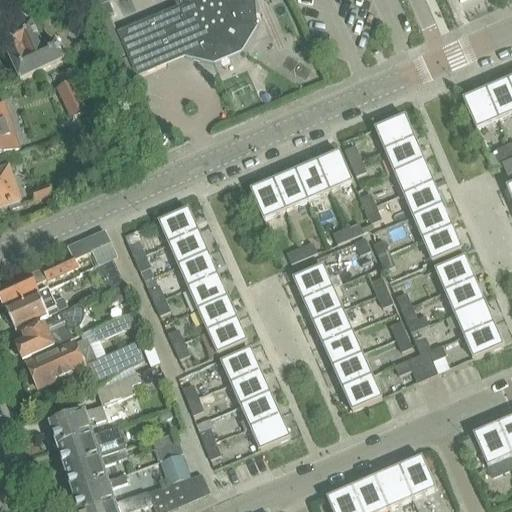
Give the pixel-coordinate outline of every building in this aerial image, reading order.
[(26,0),(22,0),(0,10),(0,13),(10,36),(1,40),(21,83),(65,63),(57,44),(48,48),(26,0)] [(118,35),(137,80),(157,71),(152,58),(175,47),(186,60),(215,66),(242,54),(258,29),(255,0),(254,0),(174,0),(178,10),(118,35)] [(74,83),(61,90),(75,119),(88,113),(74,83)] [(511,116),(511,89),(509,83),(488,93),(500,122),(511,116)] [(500,122),(488,93),(465,103),(478,132),(500,122)] [(5,106),(0,108),(0,157),(20,150),(5,106)] [(386,155),(416,142),(406,119),(377,132),(386,155)] [(386,155),(396,176),(425,164),(416,142),(386,155)] [(504,166),(511,162),(511,158),(508,149),(498,153),(504,166)] [(352,167),(361,163),(356,150),(346,154),(352,167)] [(495,154),(489,157),(495,170),(501,167),(495,154)] [(353,185),(341,156),(319,165),(331,194),(353,185)] [(361,163),(352,167),(357,180),(367,176),(361,163)] [(396,176),(405,198),(434,186),(425,164),(396,176)] [(331,194),(319,165),(297,175),(309,204),(331,194)] [(0,211),(10,208),(12,212),(22,208),(10,172),(0,175),(0,211)] [(309,204),(297,175),(275,184),(287,213),(309,204)] [(265,223),(287,213),(275,184),(252,194),(265,223)] [(49,186),(33,192),(37,204),(53,198),(49,186)] [(444,208),(434,186),(405,198),(415,220),(444,208)] [(367,214),(377,210),(371,197),(361,201),(367,214)] [(415,220),(424,242),(453,230),(444,208),(415,220)] [(377,210),(367,214),(372,227),(382,223),(377,210)] [(189,212),(160,225),(170,248),(199,235),(195,227),(189,212)] [(347,232),(352,242),(365,237),(360,227),(347,232)] [(434,265),(463,253),(453,230),(424,242),(434,265)] [(352,242),(347,232),(334,238),(339,248),(352,242)] [(2,288),(0,288),(0,305),(1,308),(5,307),(6,311),(40,296),(36,288),(48,283),(48,285),(78,271),(75,264),(92,256),(99,269),(114,262),(119,260),(107,233),(68,251),(72,259),(31,278),(30,277),(13,285),(14,286),(3,291),(2,288)] [(199,235),(170,248),(180,270),(209,257),(203,244),(199,235)] [(366,242),(356,246),(362,259),(372,255),(366,242)] [(380,261),(391,257),(385,244),(375,248),(380,261)] [(140,245),(130,250),(136,263),(146,258),(140,245)] [(301,252),(305,262),(318,257),(314,247),(301,252)] [(305,262),(301,252),(288,258),(292,268),(305,262)] [(209,257),(180,270),(189,291),(218,278),(215,271),(209,257)] [(391,257),(380,261),(386,274),(387,274),(396,270),(391,257)] [(146,258),(136,263),(141,275),(151,271),(146,258)] [(446,295),(476,283),(466,261),(437,273),(446,295)] [(99,269),(94,271),(105,296),(125,287),(114,262),(99,269)] [(295,282),(305,304),(334,291),(324,269),(295,282)] [(396,270),(387,274),(391,285),(403,280),(398,269),(396,270)] [(218,278),(189,291),(199,313),(228,300),(222,286),(218,278)] [(379,299),(389,295),(383,282),(373,286),(379,299)] [(456,317),(485,305),(476,283),(446,295),(456,317)] [(131,298),(126,287),(105,296),(111,308),(131,298)] [(160,289),(149,294),(155,306),(165,302),(160,289)] [(334,291),(305,304),(308,312),(314,326),(344,313),(338,301),(343,298),(339,289),(334,291)] [(64,300),(55,304),(49,292),(40,296),(6,311),(7,313),(5,317),(8,325),(13,325),(16,334),(68,310),(64,300)] [(389,295),(379,299),(384,312),(394,307),(389,295)] [(403,314),(413,310),(408,297),(398,301),(403,314)] [(228,300),(199,313),(209,335),(238,322),(234,314),(228,300)] [(165,302),(155,306),(161,319),(171,315),(165,302)] [(465,339),(495,327),(485,305),(456,317),(465,339)] [(81,308),(55,320),(56,322),(23,337),(26,343),(19,347),(20,349),(19,353),(22,359),(25,360),(26,362),(72,341),(68,332),(69,332),(71,332),(73,332),(74,331),(76,330),(78,329),(80,327),(81,326),(82,325),(83,323),(83,322),(83,320),(84,319),(84,317),(84,316),(83,314),(83,312),(82,310),(81,308)] [(431,329),(427,319),(419,323),(413,310),(403,314),(412,336),(431,329)] [(145,324),(140,313),(92,334),(97,346),(101,344),(145,324)] [(344,313),(314,326),(324,348),(353,335),(344,313)] [(238,322),(209,335),(219,357),(248,345),(242,331),(238,322)] [(397,342),(407,338),(402,325),(392,329),(397,342)] [(495,327),(465,339),(475,362),(504,349),(495,327)] [(179,333),(169,337),(175,351),(185,346),(179,333)] [(324,348),(334,370),(363,357),(353,335),(324,348)] [(407,338),(397,342),(403,356),(413,351),(407,338)] [(88,341),(83,343),(29,368),(40,391),(86,370),(94,388),(144,365),(136,347),(99,364),(88,341)] [(430,355),(432,354),(426,341),(416,346),(422,359),(430,355)] [(157,358),(153,346),(144,350),(152,369),(160,366),(157,358)] [(185,346),(175,351),(180,363),(181,363),(190,359),(185,346)] [(430,355),(434,365),(447,360),(443,349),(432,354),(430,355)] [(232,386),(260,373),(251,353),(223,366),(232,386)] [(439,377),(434,365),(430,355),(422,359),(419,360),(429,382),(439,377)] [(334,370),(344,392),(373,379),(363,357),(334,370)] [(409,364),(413,374),(418,386),(429,382),(419,360),(409,364)] [(413,374),(409,364),(396,370),(400,380),(413,374)] [(232,386),(241,408),(270,395),(260,373),(232,386)] [(137,376),(98,393),(103,408),(104,410),(119,403),(136,396),(133,389),(141,385),(137,376)] [(383,401),(373,379),(344,392),(353,414),(383,401)] [(194,388),(183,392),(189,406),(199,402),(194,388)] [(280,417),(277,411),(270,395),(241,408),(248,423),(242,426),(245,433),(251,430),(280,417)] [(199,402),(189,406),(194,419),(195,419),(204,415),(199,402)] [(54,434),(51,439),(53,447),(59,450),(95,437),(90,423),(96,421),(97,425),(108,421),(110,428),(129,422),(125,411),(122,412),(106,417),(104,410),(103,408),(51,426),(54,434)] [(175,409),(160,415),(163,424),(178,418),(175,409)] [(262,454),(291,441),(280,417),(251,430),(262,454)] [(198,427),(197,427),(201,437),(211,433),(215,431),(211,422),(198,427)] [(511,457),(511,422),(499,428),(511,457)] [(489,470),(511,460),(511,457),(499,428),(475,438),(489,470)] [(66,473),(116,455),(118,454),(118,455),(126,453),(125,450),(127,446),(125,440),(121,439),(118,429),(95,437),(59,450),(61,457),(58,463),(61,470),(66,472),(66,473)] [(233,431),(219,437),(222,444),(236,438),(233,431)] [(211,433),(201,437),(206,450),(209,449),(217,446),(211,433)] [(157,453),(162,466),(185,458),(180,445),(157,453)] [(209,449),(206,450),(211,463),(222,459),(217,446),(209,449)] [(66,473),(69,480),(66,486),(68,493),(74,495),(110,483),(105,469),(121,463),(118,455),(118,454),(116,455),(66,473)] [(185,458),(162,466),(169,488),(170,488),(181,485),(191,481),(192,481),(185,458)] [(399,471),(413,502),(436,492),(430,478),(431,477),(430,474),(429,475),(423,460),(399,471)] [(388,511),(390,511),(413,502),(399,471),(375,481),(388,511)] [(192,481),(191,481),(201,502),(212,497),(203,477),(192,481)] [(110,483),(74,495),(76,502),(74,508),(74,511),(99,511),(117,506),(113,491),(128,486),(126,478),(110,483)] [(191,481),(181,485),(190,506),(201,502),(191,481)] [(352,491),(360,511),(388,511),(375,481),(352,491)] [(181,485),(170,488),(180,511),(190,506),(181,485)] [(170,488),(169,488),(159,492),(167,511),(177,511),(180,511),(170,488)] [(360,511),(352,491),(328,501),(332,511),(360,511)] [(143,511),(154,508),(155,511),(167,511),(159,492),(117,506),(99,511),(143,511)]
